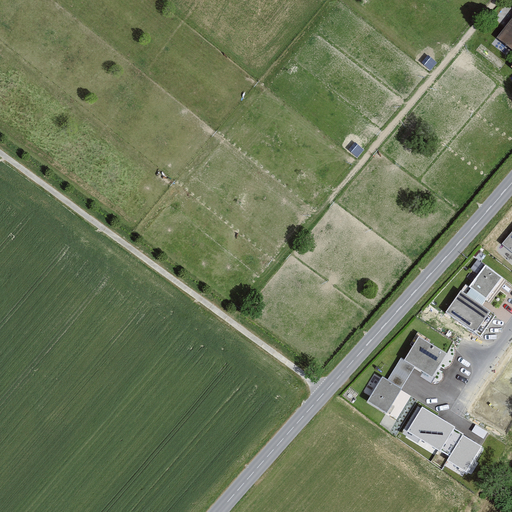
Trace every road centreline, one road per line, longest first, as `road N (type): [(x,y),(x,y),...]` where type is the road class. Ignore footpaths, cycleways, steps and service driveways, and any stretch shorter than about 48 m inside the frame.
road 1 (secondary): [(511,178),(216,511)]
road 2 (track): [(328,384),(0,146)]
